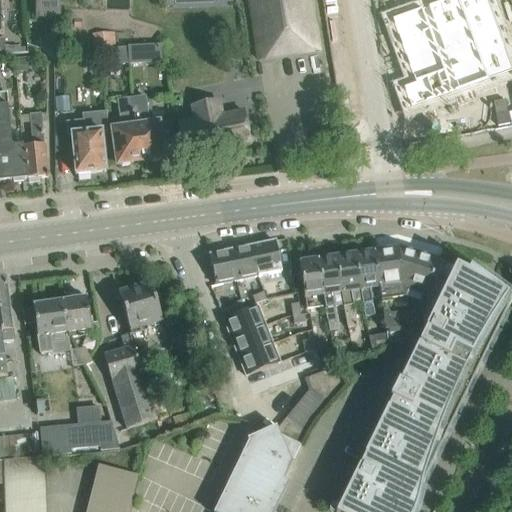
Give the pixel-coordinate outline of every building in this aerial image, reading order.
[(36,0),(36,22),(60,22),(60,0),(36,0)] [(310,0),(249,0),(259,61),(318,52),(310,0)] [(451,0),(391,22),(391,23),(397,40),(403,57),(404,59),(399,60),(401,67),(403,72),(408,71),(409,72),(414,86),(402,91),(409,111),(435,102),(511,74),(511,45),(505,49),(491,12),(511,4),(509,0),(451,0)] [(4,40),(0,40),(0,52),(4,52),(4,55),(19,54),(19,48),(4,49),(4,40)] [(127,49),(128,65),(161,63),(160,47),(127,49)] [(106,50),(106,66),(128,65),(127,49),(106,50)] [(23,150),(23,147),(12,148),(7,95),(0,96),(0,165),(2,184),(26,182),(23,150)] [(56,114),(70,113),(68,97),(55,99),(56,114)] [(145,98),(132,100),(140,164),(151,162),(153,164),(158,163),(160,161),(177,159),(172,124),(150,127),(145,98)] [(140,164),(132,100),(117,102),(121,131),(112,132),(116,167),(120,167),(122,168),(128,168),(130,165),(140,164)] [(249,146),(245,127),(243,113),(222,117),(219,102),(191,107),(194,123),(177,126),(184,159),(249,146)] [(48,177),(44,147),(41,115),(29,116),(32,149),(23,150),(26,182),(29,182),(30,184),(39,183),(39,181),(49,180),(49,177),(48,177)] [(102,134),(85,135),(84,122),(66,124),(67,137),(72,137),(75,177),(105,174),(102,134)] [(282,273),(276,243),(252,248),(258,278),(282,273)] [(258,278),(252,248),(210,256),(216,286),(239,282),(258,278)] [(422,324),(439,262),(438,262),(399,251),(376,254),(383,301),(387,335),(389,349),(410,340),(417,338),(421,323),(422,324)] [(383,301),(376,254),(373,254),(371,253),(367,253),(365,255),(356,257),(361,293),(364,304),(362,305),(365,319),(374,317),(372,303),(383,301)] [(361,293),(356,257),(354,257),(352,255),(347,256),(346,258),(337,259),(342,296),(344,307),(343,307),(347,330),(357,328),(353,306),(362,305),(364,304),(361,293)] [(342,296),(337,259),(335,259),(333,258),(329,258),(327,261),(319,262),(324,298),(325,308),(324,308),(329,332),(339,331),(334,308),(343,307),(344,307),(342,296)] [(324,298),(319,262),(300,264),(306,311),(324,308),(325,308),(324,298)] [(506,311),(507,311),(511,301),(511,297),(490,287),(488,290),(478,285),(480,282),(439,262),(422,324),(428,326),(399,385),(398,384),(389,401),(391,402),(337,511),(414,511),(416,508),(417,503),(419,498),(419,494),(416,492),(421,483),(423,484),(425,481),(423,481),(433,462),(434,462),(435,460),(434,459),(443,440),(444,441),(446,438),(444,438),(454,419),(455,419),(456,417),(455,416),(464,397),(465,398),(466,395),(465,394),(474,376),(476,376),(477,373),(476,373),(485,354),(486,354),(487,352),(486,351),(495,332),(497,333),(498,330),(497,330),(506,311)] [(13,343),(5,285),(5,279),(0,279),(0,377),(6,376),(2,344),(13,343)] [(133,291),(119,296),(130,334),(164,323),(150,286),(140,289),(139,284),(131,286),(133,291)] [(263,294),(252,298),(255,305),(266,301),(263,294)] [(87,299),(62,303),(68,340),(93,337),(87,299)] [(244,310),(241,302),(229,306),(232,314),(244,310)] [(68,340),(62,303),(33,307),(40,356),(69,351),(68,340)] [(298,305),(290,306),(292,318),(300,316),(298,305)] [(257,308),(223,322),(231,341),(265,327),(257,308)] [(300,316),(292,318),(293,326),(305,324),(304,316),(300,316)] [(272,346),(265,327),(231,341),(238,359),(272,346)] [(386,335),(370,338),(373,356),(389,349),(387,335),(386,335)] [(125,351),(104,357),(128,431),(157,422),(130,336),(121,339),(125,351)] [(310,341),(302,343),(304,355),(312,353),(310,341)] [(345,360),(343,345),(335,346),(337,362),(345,360)] [(272,346),(238,359),(246,378),(279,365),(272,346)] [(85,349),(74,351),(84,368),(92,364),(85,349)] [(318,358),(322,369),(338,364),(334,352),(318,358)] [(327,407),(345,387),(338,367),(304,380),(308,392),(327,407)] [(22,403),(19,377),(12,378),(15,404),(22,403)] [(12,378),(1,379),(4,405),(15,404),(12,378)] [(207,380),(188,387),(195,408),(188,410),(189,413),(193,426),(218,416),(221,416),(211,390),(210,390),(207,380)] [(327,407),(308,392),(301,400),(320,415),(327,407)] [(320,415),(301,400),(294,409),(312,423),(320,415)] [(312,423),(294,409),(287,418),(307,434),(312,424),(312,423)] [(287,418),(274,433),(279,436),(300,447),(307,434),(287,418)] [(99,424),(67,427),(67,429),(70,452),(102,449),(99,424)] [(248,444),(214,511),(275,511),(289,484),(283,482),(300,447),(279,436),(274,433),(277,431),(276,429),(270,431),(264,428),(261,435),(247,441),(248,444)] [(37,435),(0,438),(0,460),(39,457),(37,435)]
